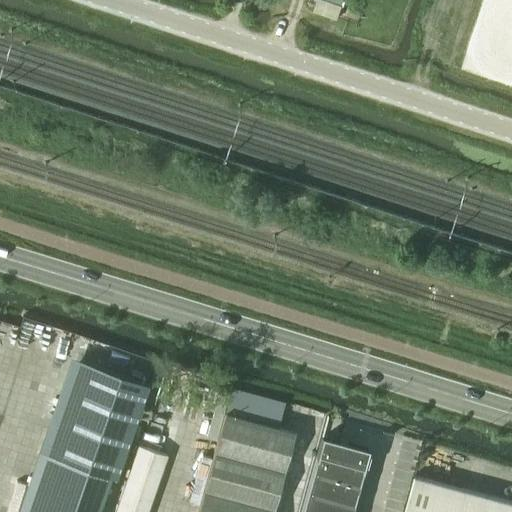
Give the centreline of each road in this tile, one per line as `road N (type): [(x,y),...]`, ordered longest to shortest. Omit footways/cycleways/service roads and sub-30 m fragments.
road 1 (secondary): [(511,412),(0,254)]
road 2 (tertiary): [(511,128),(111,0)]
